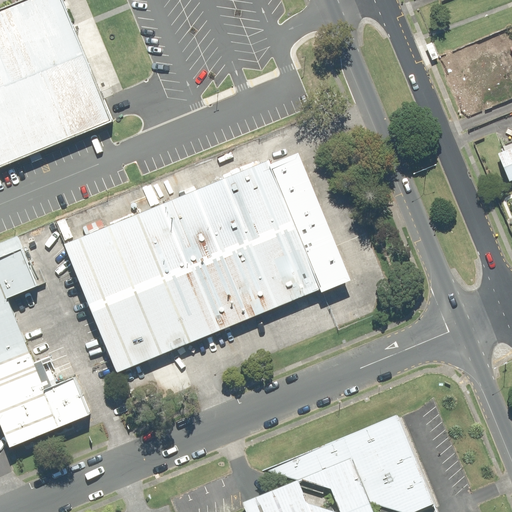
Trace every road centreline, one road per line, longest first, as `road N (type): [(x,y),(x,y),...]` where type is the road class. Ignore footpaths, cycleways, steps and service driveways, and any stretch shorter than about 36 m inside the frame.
road 1 (tertiary): [(461,328),(12,511)]
road 2 (secondary): [(461,328),(328,0)]
road 3 (secondary): [(386,0),(511,302)]
road 4 (secondary): [(511,450),(461,328)]
